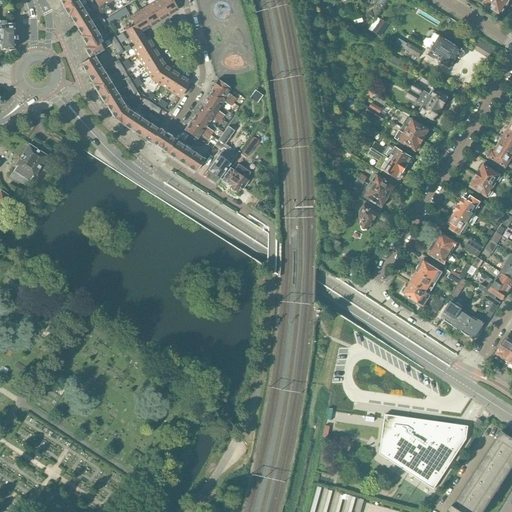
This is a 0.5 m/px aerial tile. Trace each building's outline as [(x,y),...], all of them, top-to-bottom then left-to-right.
[(68,17),(69,17),(82,9),(77,0),(73,0),(62,7),(68,17)] [(109,2),(107,0),(94,0),(99,8),(109,2)] [(158,21),(167,15),(158,0),(149,6),(158,21)] [(171,0),(158,0),(167,15),(177,10),(171,0)] [(508,4),(501,0),(486,0),(484,4),(501,15),(502,13),(503,12),(505,10),(505,8),(508,4)] [(149,27),(158,21),(149,6),(140,11),(149,27)] [(69,17),(75,26),(88,18),(82,9),(69,17)] [(140,32),(149,27),(140,11),(130,17),(135,26),(136,25),(140,32)] [(75,26),(81,36),(94,28),(88,18),(75,26)] [(0,49),(6,50),(6,51),(8,53),(12,53),(13,50),(13,49),(14,49),(13,23),(5,23),(5,20),(0,20),(0,49)] [(372,31),(377,34),(382,27),(376,24),(372,31)] [(145,40),(140,32),(136,25),(135,26),(126,31),(135,46),(135,47),(145,40)] [(80,36),(86,47),(97,40),(100,38),(99,36),(94,28),(81,36),(80,36)] [(440,36),(427,56),(434,60),(437,55),(440,57),(437,61),(450,69),(457,57),(460,58),(463,58),(465,54),(464,52),(461,50),(462,49),(440,36)] [(154,48),(148,38),(145,40),(135,47),(135,46),(132,48),(138,57),(154,48)] [(90,59),(96,55),(103,51),(101,48),(103,47),(101,43),(99,44),(97,40),(86,47),(83,49),(90,59)] [(118,56),(123,52),(116,41),(111,45),(118,56)] [(408,43),(404,49),(418,57),(422,52),(408,43)] [(159,57),(154,48),(138,57),(144,67),(159,57)] [(388,54),(384,60),(391,64),(394,58),(388,54)] [(96,55),(90,59),(81,64),(81,65),(85,72),(101,62),(96,55)] [(144,67),(150,76),(165,66),(159,57),(144,67)] [(118,60),(112,63),(116,70),(121,66),(118,60)] [(101,62),(85,72),(87,75),(89,78),(90,79),(90,80),(93,84),(106,76),(103,71),(100,67),(103,65),(101,62)] [(120,76),(125,73),(121,66),(116,70),(120,76)] [(152,79),(161,85),(171,70),(165,66),(150,76),(152,79)] [(161,85),(170,91),(180,76),(171,70),(161,85)] [(93,84),(92,85),(94,87),(98,95),(112,86),(108,79),(106,76),(93,84)] [(170,91),(179,97),(189,82),(180,76),(170,91)] [(137,92),(128,77),(122,81),(131,96),(137,92)] [(218,80),(212,88),(213,89),(233,103),(236,99),(227,93),(230,89),(218,80)] [(433,81),(430,86),(436,89),(437,90),(440,85),(433,81)] [(410,90),(441,109),(446,102),(447,102),(449,99),(448,96),(446,94),(445,95),(437,90),(436,89),(435,90),(433,89),(429,95),(423,90),(424,89),(415,83),(410,90)] [(98,95),(104,105),(105,104),(118,96),(116,92),(113,88),(112,86),(98,95)] [(213,90),(208,98),(221,107),(224,102),(230,107),(233,104),(233,103),(213,89),(213,90)] [(441,109),(410,90),(406,97),(415,103),(416,101),(422,105),(419,110),(421,112),(421,113),(430,118),(430,120),(432,121),(436,121),(437,118),(437,116),(441,109)] [(105,104),(109,110),(110,112),(123,104),(118,96),(105,104)] [(208,98),(202,106),(222,119),(224,116),(218,111),(220,108),(221,107),(208,98)] [(142,105),(157,115),(160,110),(145,100),(142,105)] [(369,108),(379,114),(382,110),(371,103),(369,108)] [(126,108),(123,104),(110,112),(114,118),(113,119),(122,124),(130,112),(127,109),(126,108)] [(202,106),(196,114),(209,123),(212,119),(219,123),(222,119),(202,106)] [(122,125),(155,146),(155,145),(154,145),(162,132),(163,133),(163,132),(160,130),(159,131),(130,112),(122,124),(122,125)] [(196,114),(190,122),(210,136),(213,132),(206,127),(209,123),(196,114)] [(406,131),(423,141),(425,137),(424,137),(429,130),(408,117),(404,124),(408,127),(406,131)] [(190,122),(184,131),(198,140),(201,135),(208,140),(210,136),(190,122)] [(393,131),(396,126),(391,122),(387,128),(393,131)] [(222,152),(208,170),(212,173),(211,175),(218,180),(224,172),(234,159),(226,154),(230,149),(225,145),(234,132),(231,130),(233,126),(230,124),(229,125),(228,127),(223,133),(218,140),(218,141),(217,141),(214,146),(222,152)] [(348,134),(334,125),(329,133),(331,134),(329,138),(335,141),(338,137),(343,141),(348,134)] [(399,132),(395,138),(415,151),(420,144),(421,145),(423,141),(406,131),(403,134),(399,132)] [(511,157),(511,140),(504,135),(502,138),(500,139),(498,141),(499,143),(496,148),(511,157)] [(188,140),(198,147),(200,143),(190,136),(188,140)] [(175,140),(171,137),(171,138),(171,139),(164,151),(163,150),(162,151),(195,173),(204,160),(202,158),(203,157),(200,154),(198,156),(175,141),(175,140)] [(249,142),(244,149),(250,153),(251,153),(256,146),(255,146),(249,142)] [(375,142),(371,148),(388,158),(405,169),(408,165),(407,164),(408,163),(410,163),(411,160),(411,159),(411,158),(396,148),(395,149),(388,145),(385,149),(375,142)] [(13,171),(29,181),(33,176),(34,177),(47,157),(28,144),(15,165),(16,166),(13,171)] [(405,169),(388,158),(371,148),(367,155),(378,162),(375,167),(382,171),(383,169),(398,179),(399,178),(400,177),(402,175),(402,173),(402,172),(403,173),(405,169)] [(511,158),(511,157),(496,148),(493,152),(492,151),(488,157),(506,168),(511,158)] [(230,168),(221,181),(231,188),(232,190),(234,191),(236,191),(237,192),(241,187),(243,188),(248,181),(246,179),(250,173),(238,164),(234,171),(230,168)] [(477,176),(494,186),(501,175),(484,165),(483,166),(482,166),(480,169),(480,170),(480,171),(479,171),(477,176)] [(361,173),(358,178),(364,182),(367,177),(361,173)] [(369,185),(388,197),(395,186),(376,174),(369,185)] [(494,186),(477,176),(474,180),(475,180),(474,181),(472,181),(470,184),(471,186),(470,187),(487,197),(494,186)] [(358,178),(355,183),(361,187),(364,182),(358,178)] [(388,197),(369,185),(363,196),(381,207),(388,197)] [(349,194),(339,187),(334,195),(344,202),(349,194)] [(14,200),(5,194),(0,190),(0,205),(8,210),(14,200)] [(458,205),(474,215),(479,208),(477,207),(480,202),(470,196),(468,199),(464,197),(458,205)] [(368,230),(378,214),(364,205),(360,212),(360,218),(362,220),(360,223),(360,225),(360,227),(361,230),(363,231),(365,231),(368,230)] [(468,225),(474,215),(458,205),(454,211),(455,212),(453,215),(468,225)] [(508,228),(511,220),(511,217),(508,214),(502,224),(508,228)] [(468,225),(453,215),(448,224),(452,226),(450,229),(460,235),(462,230),(464,231),(468,225)] [(496,232),(501,235),(504,230),(500,227),(496,232)] [(489,230),(485,236),(490,239),(494,232),(489,230)] [(490,241),(491,241),(497,245),(496,245),(502,236),(501,235),(496,232),(490,241)] [(435,243),(451,254),(458,243),(443,234),(441,237),(439,236),(438,238),(436,237),(434,240),(435,242),(435,243)] [(484,247),(470,239),(467,244),(480,252),(484,247)] [(491,241),(485,250),(491,254),(497,245),(491,241)] [(451,254),(435,243),(434,244),(432,244),(430,247),(431,249),(430,250),(432,251),(430,255),(445,264),(451,254)] [(464,249),(477,257),(480,252),(467,244),(464,249)] [(477,257),(471,266),(476,269),(482,261),(477,257)] [(416,272),(435,284),(443,272),(424,261),(421,265),(420,265),(418,266),(416,269),(417,271),(416,272)] [(467,263),(462,271),(466,273),(471,266),(467,263)] [(511,280),(511,267),(506,264),(500,273),(511,280)] [(416,272),(410,282),(431,296),(431,295),(429,294),(435,284),(416,272)] [(458,284),(461,279),(451,272),(448,278),(458,284)] [(509,291),(509,290),(511,285),(511,280),(500,273),(495,282),(509,291)] [(462,279),(450,296),(455,299),(467,282),(462,279)] [(431,296),(410,282),(403,294),(419,304),(420,301),(425,304),(431,296)] [(503,299),(504,298),(509,291),(495,282),(493,285),(490,283),(486,289),(480,285),(478,288),(484,292),(483,292),(495,300),(497,296),(503,299)] [(442,303),(438,300),(435,298),(428,309),(436,314),(443,304),(442,303)] [(452,326),(455,320),(461,311),(453,307),(454,305),(451,303),(441,318),(446,321),(445,322),(446,322),(447,323),(449,325),(451,325),(452,326)] [(474,306),(470,312),(474,315),(478,309),(474,306)] [(452,326),(463,333),(472,319),(461,311),(455,320),(452,326)] [(488,322),(493,313),(490,311),(484,320),(488,322)] [(472,319),(463,333),(464,335),(467,337),(468,336),(469,337),(470,337),(474,339),(484,324),(480,322),(479,323),(472,319)] [(511,350),(511,341),(507,338),(496,354),(506,360),(511,350)] [(385,414),(381,443),(388,448),(384,454),(409,471),(434,487),(432,489),(433,489),(434,489),(466,439),(468,431),(468,426),(467,426),(466,426),(431,423),(399,419),(399,416),(385,414)] [(480,511),(511,462),(511,438),(503,432),(455,507),(452,505),(448,511),(449,511),(480,511)]
